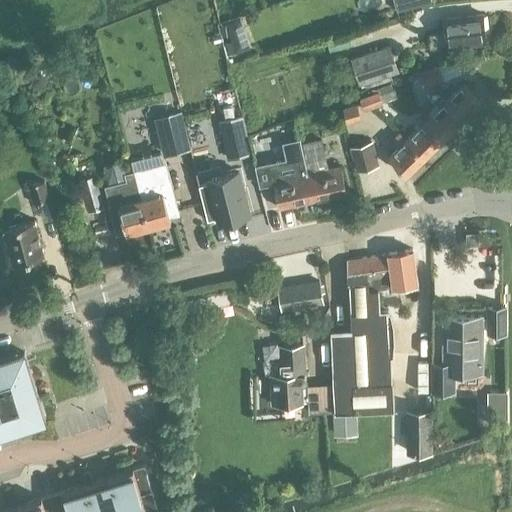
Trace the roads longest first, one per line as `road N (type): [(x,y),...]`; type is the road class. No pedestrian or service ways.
road 1 (residential): [(86,299),(376,223),(511,204)]
road 2 (residential): [(86,299),(128,430),(0,462)]
